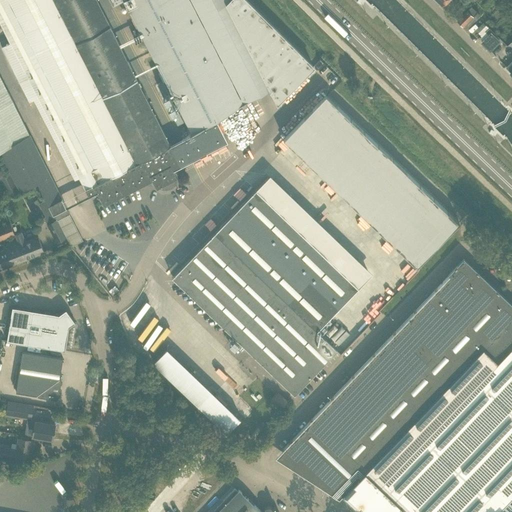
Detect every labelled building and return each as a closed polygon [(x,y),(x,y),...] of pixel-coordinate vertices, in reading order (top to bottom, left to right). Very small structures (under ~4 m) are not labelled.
[(170,145),(170,144),(127,61),(95,0),(0,0),(0,22),(10,42),(1,47),(19,82),(29,101),(33,99),(70,170),(75,178),(79,176),(88,195),(97,191),(104,204),(104,203),(103,202),(149,178),(155,189),(176,178),(170,168),(178,163),(179,165),(181,165),(180,163),(178,159),(176,155),(171,145),(170,145)] [(110,0),(113,5),(121,0),(123,0),(148,48),(153,57),(157,66),(167,86),(171,92),(192,134),(170,144),(170,145),(171,145),(176,155),(178,159),(180,163),(191,157),(192,159),(193,158),(192,157),(199,153),(200,156),(207,152),(206,150),(226,139),(227,141),(217,119),(269,89),(277,101),(313,65),(247,0),(110,0)] [(436,0),(445,9),(451,3),(448,0),(436,0)] [(471,6),(457,20),(463,26),(464,25),(467,28),(480,15),(471,6)] [(476,30),(480,34),(488,27),(483,22),(476,30)] [(481,36),(479,38),(483,41),(491,33),(493,35),(495,33),(489,27),(481,36)] [(490,50),(499,41),(493,35),(491,33),(483,41),(482,42),(490,50)] [(0,151),(20,191),(37,182),(45,197),(45,198),(46,199),(50,207),(56,219),(58,222),(70,215),(69,214),(70,214),(65,205),(0,80),(0,151)] [(416,267),(437,246),(459,223),(328,95),(285,140),(416,267)] [(0,177),(9,196),(19,191),(10,172),(0,176),(0,177)] [(294,394),(336,350),(316,330),(357,287),(256,190),(172,277),(294,394)] [(56,219),(47,224),(56,242),(66,237),(58,222),(56,219)] [(0,225),(0,238),(15,233),(10,222),(0,225)] [(44,252),(40,243),(37,234),(25,239),(22,231),(16,233),(18,237),(19,241),(26,259),(44,252)] [(4,249),(0,250),(0,269),(26,259),(19,241),(18,237),(2,243),(4,249)] [(449,275),(290,441),(344,493),(342,495),(347,499),(360,511),(361,511),(364,509),(367,511),(511,511),(511,303),(490,282),(463,257),(447,274),(449,275)] [(66,309),(59,314),(12,306),(11,316),(7,316),(6,322),(10,322),(7,340),(65,350),(69,326),(75,321),(66,309)] [(223,432),(237,417),(162,346),(148,361),(223,432)] [(63,358),(53,356),(22,351),(16,391),(36,395),(38,397),(52,399),(56,400),(58,398),(61,381),(59,378),(63,358)] [(277,392),(271,399),(280,408),(287,401),(277,392)] [(33,405),(8,401),(6,414),(31,418),(33,405)] [(35,420),(32,436),(52,439),(55,423),(35,420)] [(32,440),(22,439),(18,438),(16,449),(0,446),(0,458),(29,463),(29,462),(28,462),(30,447),(31,447),(32,440)] [(272,511),(273,511),(275,507),(275,506),(274,507),(272,508),(272,507),(271,507),(270,506),(269,506),(268,506),(267,506),(266,507),(265,508),(265,509),(264,509),(264,510),(264,511),(261,511),(239,490),(237,491),(234,488),(211,511),(272,511)]
